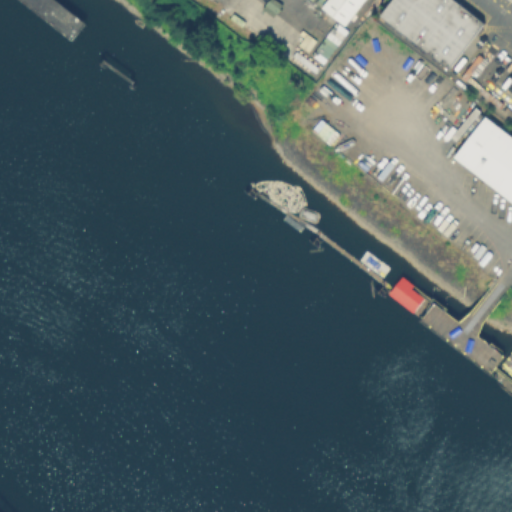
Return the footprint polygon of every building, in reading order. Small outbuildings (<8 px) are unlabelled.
[(323,0),(361,0),(343,24),(336,19),(319,6),(323,0)] [(391,0),(451,0),(481,23),(447,67),(380,15),(391,0)] [(334,21),(346,30),(321,63),(309,53),(334,21)] [(326,81),(336,89),(336,90),(347,98),(336,112),(327,115),(326,116),(308,102),(324,80),(326,81)] [(511,138),(511,201),(453,156),(484,116),(511,138)] [(387,292),(399,275),(411,284),(409,287),(422,296),(411,311),(387,292)]
